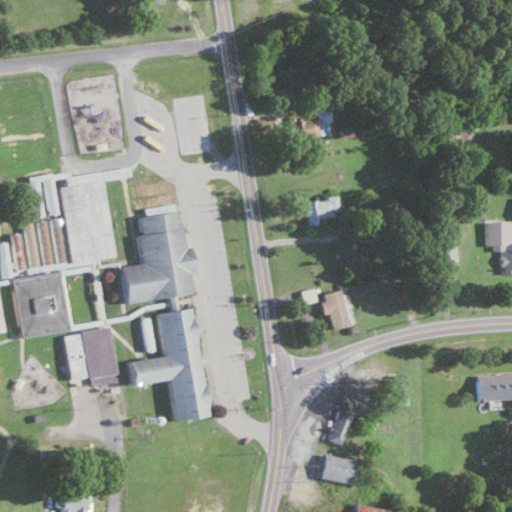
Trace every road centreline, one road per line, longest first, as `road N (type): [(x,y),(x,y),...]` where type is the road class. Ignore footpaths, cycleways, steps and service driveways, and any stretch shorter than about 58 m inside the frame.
road 1 (residential): [(264,511),(278,392),(218,0)]
road 2 (residential): [(511,322),(385,338),(278,392)]
road 3 (residential): [(0,64),(225,38)]
